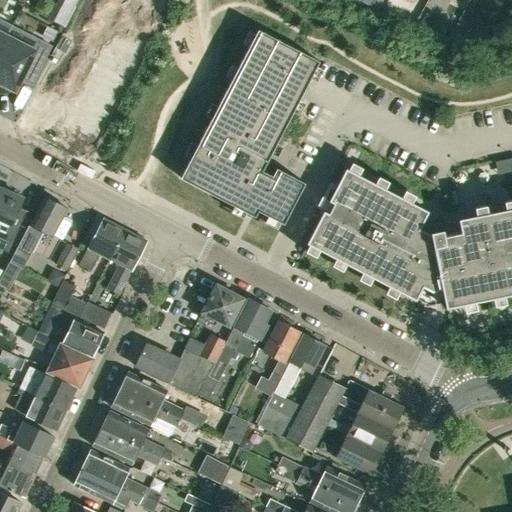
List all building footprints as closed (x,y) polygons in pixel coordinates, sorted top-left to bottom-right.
[(88,1),(86,0),(79,0),(75,8),(83,12),(88,1)] [(123,0),(118,0),(107,21),(141,38),(153,15),(123,0)] [(123,0),(153,15),(160,0),(123,0)] [(83,12),(75,8),(70,19),(77,22),(83,12)] [(68,17),(54,9),(49,18),(64,26),(68,17)] [(70,19),(64,29),(72,33),(77,22),(70,19)] [(107,21),(95,45),(129,62),(141,38),(107,21)] [(492,38),(474,28),(459,55),(478,64),(484,53),(492,38)] [(64,29),(59,40),(66,43),(72,33),(64,29)] [(258,29),(180,178),(255,216),(258,210),(283,223),(305,183),(276,168),(276,169),(266,164),(319,61),(258,29)] [(7,36),(0,49),(0,81),(15,89),(20,79),(31,85),(51,46),(39,39),(33,50),(7,36)] [(66,43),(59,40),(54,50),(61,54),(66,43)] [(95,45),(83,68),(117,86),(129,62),(95,45)] [(48,61),(56,65),(61,54),(54,50),(48,61)] [(83,68),(71,92),(105,109),(117,86),(83,68)] [(71,92),(59,116),(93,133),(105,109),(71,92)] [(323,210),(306,243),(400,291),(416,300),(423,285),(432,290),(442,288),(446,307),(447,307),(449,307),(475,301),(480,301),(511,293),(511,207),(487,212),(458,218),(460,226),(461,232),(444,235),(443,229),(430,232),(431,236),(419,229),(425,218),(428,211),(402,197),(346,168),(337,185),(329,181),(316,207),(323,210)] [(23,198),(5,190),(0,202),(0,235),(4,238),(0,247),(0,249),(8,253),(27,210),(26,210),(25,212),(18,209),(23,198)] [(21,242),(12,259),(24,265),(33,248),(42,231),(52,236),(57,225),(67,208),(44,196),(35,214),(21,242)] [(109,258),(124,229),(103,218),(88,248),(80,264),(91,269),(99,253),(109,258)] [(132,270),(138,258),(147,240),(124,229),(109,258),(119,264),(108,287),(119,293),(131,270),(132,270)] [(78,246),(67,241),(56,263),(67,269),(78,246)] [(62,280),(50,274),(46,281),(58,287),(62,280)] [(64,281),(52,304),(65,310),(71,297),(71,296),(76,286),(64,281)] [(243,298),(229,290),(228,288),(222,285),(219,285),(216,284),(202,311),(229,326),(243,298)] [(267,325),(264,323),(271,309),(249,298),(225,344),(223,343),(213,362),(196,396),(208,402),(230,359),(236,362),(240,354),(249,359),(267,325)] [(87,304),(80,317),(104,329),(112,313),(88,301),(87,304)] [(103,332),(74,318),(76,316),(53,306),(47,318),(55,321),(53,324),(68,331),(63,342),(92,355),(103,332)] [(285,360),(291,349),(300,332),(278,320),(263,350),(279,358),(270,377),(278,381),(288,361),(285,360)] [(72,351),(46,339),(48,336),(38,331),(31,344),(41,349),(56,356),(50,370),(60,375),(78,383),(90,359),(72,351)] [(310,371),(324,344),(304,334),(276,387),(287,393),(301,366),(310,371)] [(213,362),(223,343),(207,335),(203,344),(198,355),(213,362)] [(189,338),(184,348),(198,355),(203,344),(189,338)] [(179,360),(163,353),(145,344),(135,366),(153,374),(169,382),(177,387),(196,396),(213,362),(198,355),(184,348),(179,360)] [(76,388),(46,373),(30,366),(20,387),(25,389),(36,394),(66,409),(76,388)] [(161,399),(166,390),(128,371),(120,389),(179,417),(191,423),(199,427),(203,417),(186,409),(183,410),(161,399)] [(311,452),(345,388),(319,374),(294,422),(285,439),(311,452)] [(66,409),(36,394),(25,389),(14,409),(56,429),(66,409)] [(120,389),(111,407),(149,425),(154,415),(187,432),(191,423),(179,417),(120,389)] [(392,429),(403,406),(369,389),(362,405),(344,396),(340,404),(358,413),(358,412),(392,429)] [(265,407),(256,423),(285,439),(294,422),(265,407)] [(147,429),(127,419),(109,410),(101,428),(160,457),(164,449),(142,439),(147,429)] [(381,451),(392,429),(358,412),(358,413),(351,428),(333,419),(329,427),(347,435),(381,451)] [(246,425),(228,417),(220,436),(238,444),(246,425)] [(53,436),(35,427),(24,422),(18,433),(1,424),(0,426),(0,435),(44,456),(53,436)] [(157,465),(160,457),(101,428),(93,446),(131,464),(135,455),(157,465)] [(34,476),(44,456),(0,435),(0,447),(9,452),(5,462),(4,462),(34,476)] [(370,474),(381,451),(347,435),(340,450),(322,441),(318,449),(370,474)] [(242,438),(238,448),(248,452),(252,442),(242,438)] [(129,468),(109,458),(91,449),(82,467),(157,503),(161,495),(124,477),(129,468)] [(170,452),(164,449),(161,457),(169,461),(171,457),(170,452)] [(219,485),(228,466),(228,465),(208,455),(206,459),(198,475),(206,479),(219,485)] [(322,476),(304,467),(282,456),(278,464),(285,468),(356,502),(364,484),(327,466),(322,476)] [(4,462),(5,462),(0,459),(0,471),(0,472),(0,484),(25,496),(34,476),(4,462)] [(219,485),(237,493),(256,502),(262,491),(240,481),(244,473),(228,466),(219,485)] [(153,511),(157,503),(82,467),(74,485),(111,503),(112,502),(124,508),(129,499),(153,511)] [(331,511),(350,511),(356,502),(285,468),(281,476),(314,492),(310,502),(331,511)] [(209,505),(219,485),(206,479),(197,499),(209,505)] [(224,511),(228,511),(237,493),(219,485),(209,505),(224,511)] [(17,511),(22,502),(4,494),(0,491),(0,511),(17,511)] [(205,511),(209,505),(197,499),(190,495),(186,502),(195,507),(192,511),(205,511)] [(304,511),(298,511),(286,506),(269,498),(265,506),(276,511),(322,511),(308,505),(304,511)] [(95,511),(93,511),(74,502),(69,511),(95,511)]
